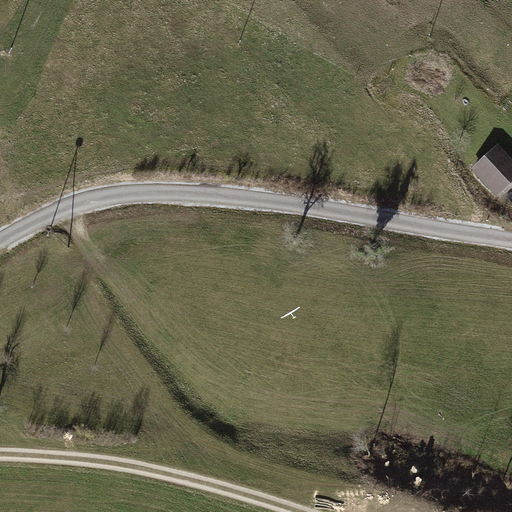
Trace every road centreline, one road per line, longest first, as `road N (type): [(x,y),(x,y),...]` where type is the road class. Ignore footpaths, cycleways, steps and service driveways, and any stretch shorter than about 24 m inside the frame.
road 1 (track): [(511,238),(153,191),(83,201),(0,241)]
road 2 (track): [(0,459),(193,482),(283,511)]
